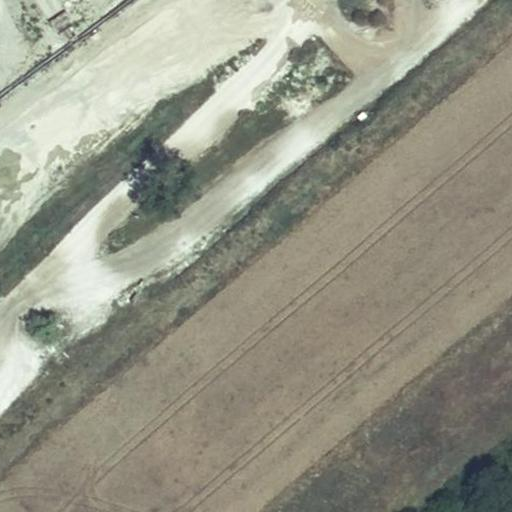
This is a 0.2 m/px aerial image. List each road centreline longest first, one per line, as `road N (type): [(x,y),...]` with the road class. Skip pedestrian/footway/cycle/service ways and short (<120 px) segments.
road 1 (unknown): [(20,300),(103,274),(237,195),(465,0)]
road 2 (unknown): [(326,0),(255,81),(20,300)]
